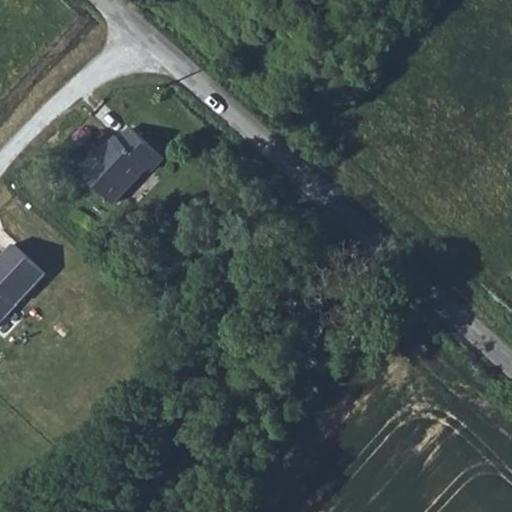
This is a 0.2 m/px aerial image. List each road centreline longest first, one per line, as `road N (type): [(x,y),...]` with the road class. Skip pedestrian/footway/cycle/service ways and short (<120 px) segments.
road 1 (unclassified): [(134,24),(511,364)]
road 2 (residential): [(0,166),(134,24)]
